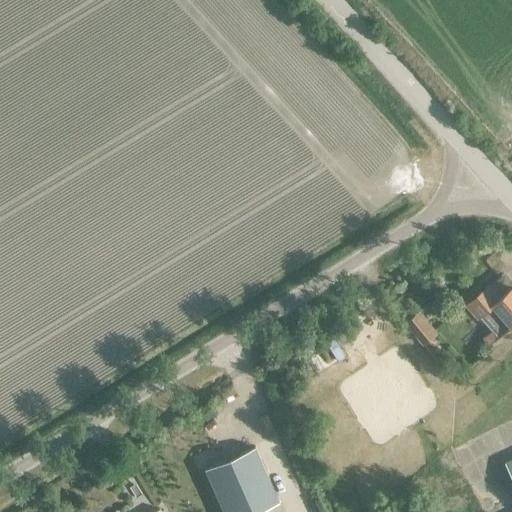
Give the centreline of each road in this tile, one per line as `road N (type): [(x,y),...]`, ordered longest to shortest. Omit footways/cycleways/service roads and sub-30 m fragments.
road 1 (unclassified): [(0,478),(437,212)]
road 2 (unclassified): [(452,136),(328,0)]
